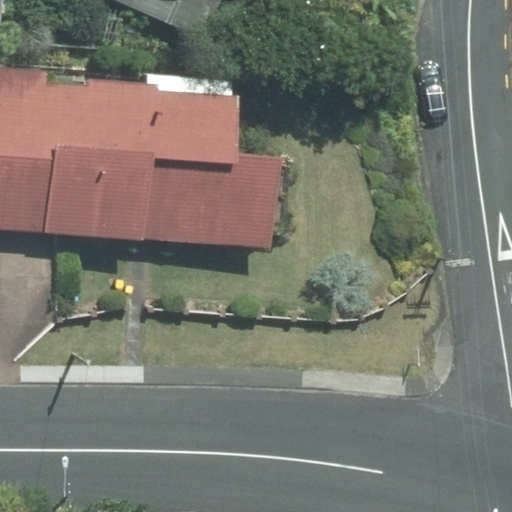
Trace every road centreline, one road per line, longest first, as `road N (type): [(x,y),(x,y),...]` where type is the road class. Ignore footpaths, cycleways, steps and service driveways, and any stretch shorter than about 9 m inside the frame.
road 1 (tertiary): [(0,443),(283,450),(511,497)]
road 2 (residential): [(468,0),(467,120),(511,379)]
